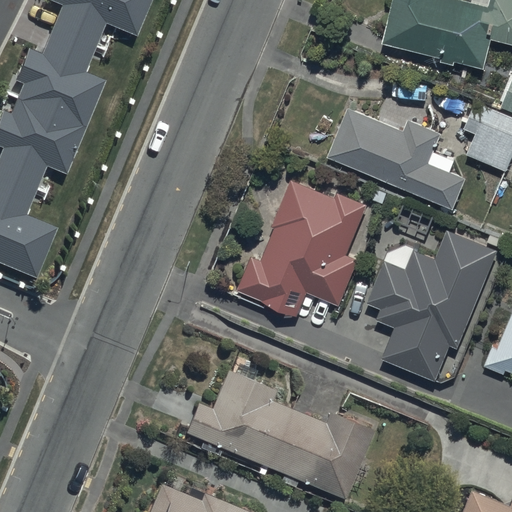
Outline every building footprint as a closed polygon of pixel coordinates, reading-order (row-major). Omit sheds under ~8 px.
[(0,263),(36,279),(56,229),(26,217),(46,167),(65,175),(104,80),(86,72),(106,23),(137,35),(151,0),(51,0),(63,5),(42,54),(30,49),(0,121),(0,148),(3,149),(0,156),(0,263)] [(395,0),(384,44),(443,58),(442,61),(455,65),(456,60),(487,68),(494,39),(511,42),(511,0),(491,0),(490,7),(460,0),(395,0)] [(511,83),(502,109),(511,112),(511,83)] [(511,118),(477,104),(467,129),(478,134),(470,154),(508,170),(511,160),(511,118)] [(406,132),(349,107),(330,155),(454,210),(468,178),(451,171),(456,161),(434,152),(442,133),(412,119),(406,132)] [(336,198),(292,180),(273,226),(276,227),(262,262),(253,258),(240,293),(300,317),(309,293),(340,305),(358,259),(349,256),(369,205),(338,192),(336,198)] [(500,250),(448,229),(437,259),(416,250),(406,270),(386,262),(369,303),(382,308),(377,319),(396,326),(383,359),(437,381),(452,346),(460,349),(500,250)] [(511,318),(499,349),(493,346),(484,366),(504,375),(506,370),(511,371),(511,318)] [(229,372),(226,380),(220,378),(213,397),(218,400),(213,410),(197,403),(182,439),(258,471),(257,473),(265,477),(268,470),(283,476),(281,482),(295,488),(298,481),(344,500),(373,430),(330,412),(325,424),(271,402),(276,391),(229,372)] [(201,502),(161,484),(149,511),(246,511),(204,494),(201,502)] [(511,511),(511,497),(508,508),(469,493),(461,511),(511,511)]
